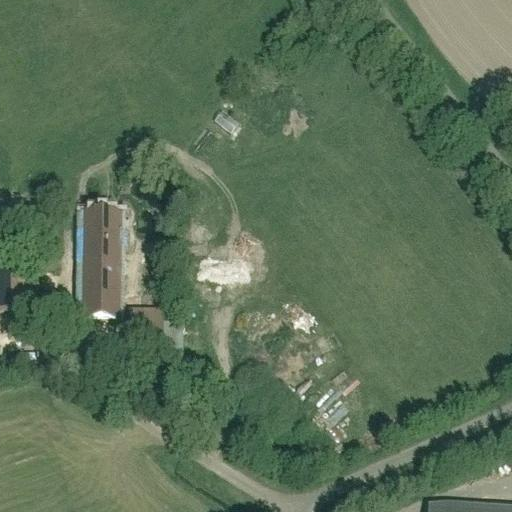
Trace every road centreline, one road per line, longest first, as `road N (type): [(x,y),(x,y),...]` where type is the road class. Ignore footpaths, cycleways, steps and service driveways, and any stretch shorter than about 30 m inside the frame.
road 1 (unclassified): [(511,399),(284,498),(279,511)]
road 2 (unclassified): [(354,0),(511,192)]
